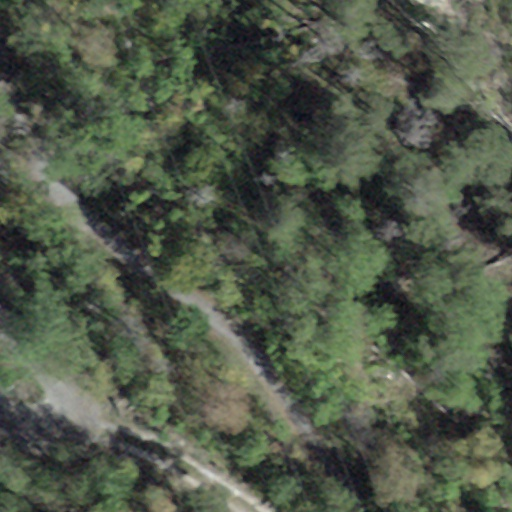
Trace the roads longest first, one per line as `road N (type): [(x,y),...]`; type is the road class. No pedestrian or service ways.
road 1 (track): [(86,419),(200,474),(249,511)]
road 2 (track): [(0,321),(24,361),(86,419)]
